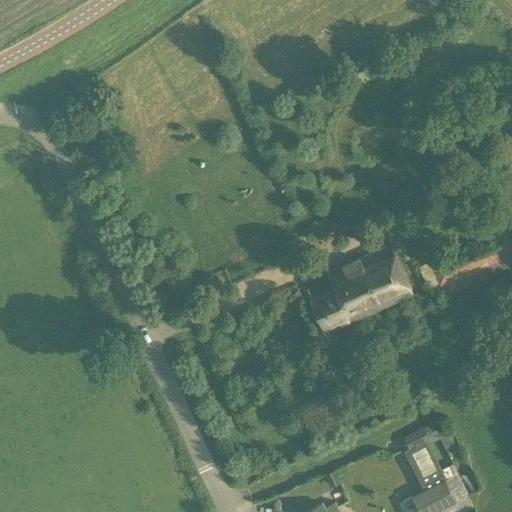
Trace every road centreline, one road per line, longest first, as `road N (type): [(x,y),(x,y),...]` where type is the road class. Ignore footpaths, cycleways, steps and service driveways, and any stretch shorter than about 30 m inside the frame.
road 1 (residential): [(227,511),(52,138),(24,116),(0,118)]
road 2 (tertiary): [(109,0),(0,62)]
